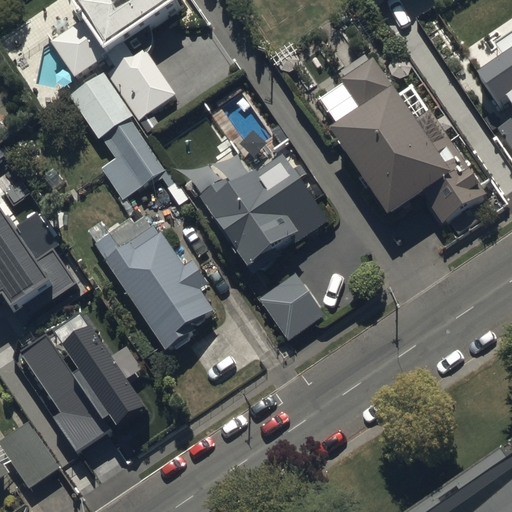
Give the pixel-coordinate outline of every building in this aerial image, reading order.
[(174,0),(89,0),(75,10),(82,20),(51,41),(66,62),(86,93),(112,76),(147,129),(184,105),(153,57),(194,30),(174,0)] [(511,42),(476,66),(511,119),(511,121),(499,130),(511,149),(511,42)] [(370,133),(405,110),(377,68),(343,91),(370,133)] [(105,180),(127,212),(170,183),(149,151),(109,91),(76,112),(116,172),(105,180)] [(343,159),(404,251),(467,210),(406,117),(343,159)] [(204,200),(251,271),(299,239),(292,228),(323,208),(292,161),(261,182),(252,168),(204,200)] [(0,292),(14,312),(21,307),(30,320),(78,287),(52,250),(60,245),(37,213),(16,227),(0,204),(0,292)] [(99,258),(175,372),(226,338),(210,313),(220,307),(201,278),(191,285),(151,224),(99,258)] [(297,275),(259,300),(285,338),(323,314),(297,275)] [(52,417),(80,456),(147,411),(79,313),(21,353),(61,411),(52,417)] [(35,433),(2,455),(0,452),(0,505),(23,491),(34,506),(68,483),(35,433)] [(511,511),(511,467),(448,511),(511,511)]
